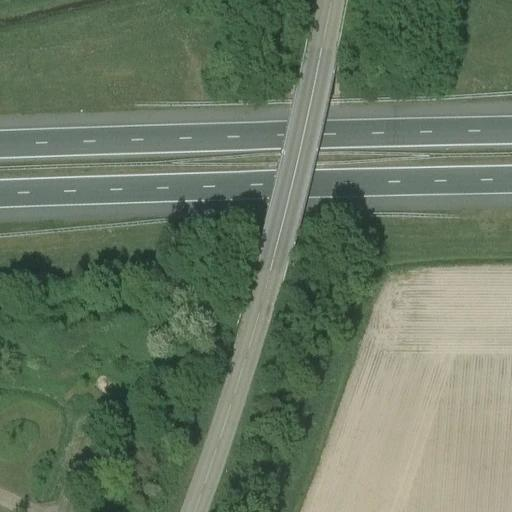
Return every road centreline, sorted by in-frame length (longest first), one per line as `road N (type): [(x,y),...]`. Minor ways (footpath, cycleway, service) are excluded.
road 1 (tertiary): [(195,511),(242,388),(330,0)]
road 2 (motorway): [(0,195),(511,182)]
road 3 (motorway): [(511,135),(0,146)]
